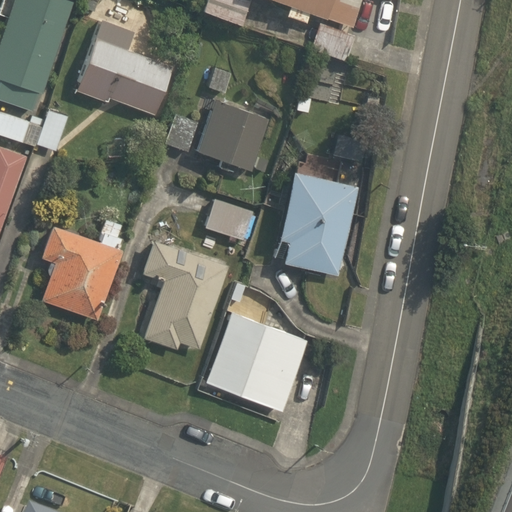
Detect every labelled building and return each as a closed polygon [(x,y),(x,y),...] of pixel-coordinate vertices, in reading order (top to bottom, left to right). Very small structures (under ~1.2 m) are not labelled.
[(0,100),(29,110),(34,92),(39,94),(69,1),(66,0),(10,0),(0,33),(0,100)] [(305,12),(348,26),(357,0),(202,0),(198,11),(239,24),(247,0),(271,0),(285,5),(282,15),(302,22),(305,12)] [(106,98),(152,114),(169,64),(125,49),(131,30),(99,19),(74,91),(105,102),(106,98)] [(310,49),(344,60),(352,35),(318,24),(310,49)] [(221,94),(228,73),(212,67),(206,89),(221,94)] [(194,150),(247,171),(267,120),(213,100),(194,150)] [(34,143),(53,150),(65,116),(46,109),(34,143)] [(38,126),(42,115),(32,111),(28,123),(38,126)] [(0,134),(21,141),(27,121),(0,113),(0,134)] [(186,153),(196,120),(170,113),(160,146),(186,153)] [(31,145),(37,129),(27,126),(22,142),(31,145)] [(0,221),(23,155),(0,147),(0,221)] [(262,172),(265,161),(256,158),(253,169),(262,172)] [(278,260),(334,274),(356,187),(290,171),(274,237),(283,240),(278,260)] [(203,227),(240,239),(250,211),(212,199),(203,227)] [(39,299),(93,318),(118,249),(115,248),(119,238),(115,236),(119,224),(103,219),(95,240),(50,225),(39,256),(52,261),(39,299)] [(202,330),(224,265),(149,240),(138,273),(160,280),(143,330),(141,337),(175,349),(177,342),(196,348),(202,330)] [(304,338),(282,330),(228,311),(222,330),(203,381),(280,408),(304,338)]
